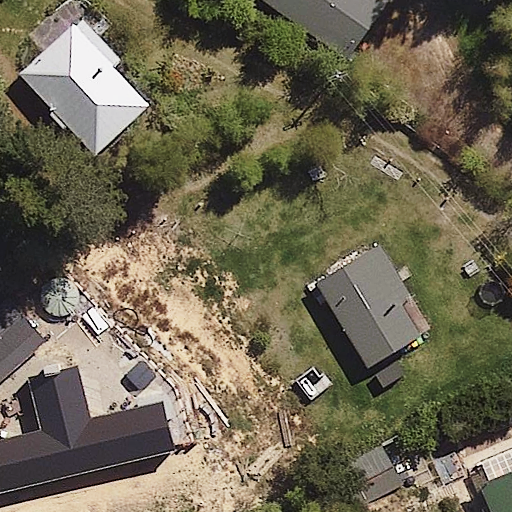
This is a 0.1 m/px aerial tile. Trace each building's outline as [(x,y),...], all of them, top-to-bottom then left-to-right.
[(68,127),(96,157),(151,107),(118,70),(124,65),(91,29),(112,9),(104,0),(58,0),(28,28),(46,47),(19,71),(52,107),(44,114),(62,133),(68,127)] [(388,4),(381,0),(254,0),(348,63),(388,4)] [(388,243),(319,282),(367,367),(436,328),(388,243)] [(0,390),(50,345),(12,303),(0,314),(0,390)] [(0,493),(174,451),(162,404),(89,418),(78,365),(27,378),(39,432),(0,440),(0,493)] [(511,511),(511,477),(483,490),(492,511),(511,511)]
